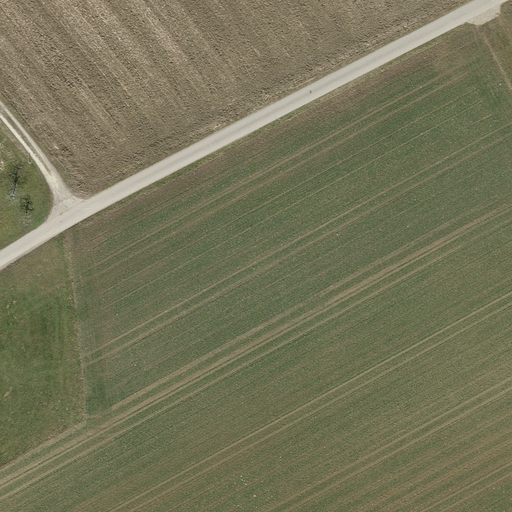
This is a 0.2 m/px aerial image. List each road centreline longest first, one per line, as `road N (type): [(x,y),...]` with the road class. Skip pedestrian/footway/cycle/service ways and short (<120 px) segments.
road 1 (track): [(495,0),(77,212)]
road 2 (track): [(77,212),(0,112)]
